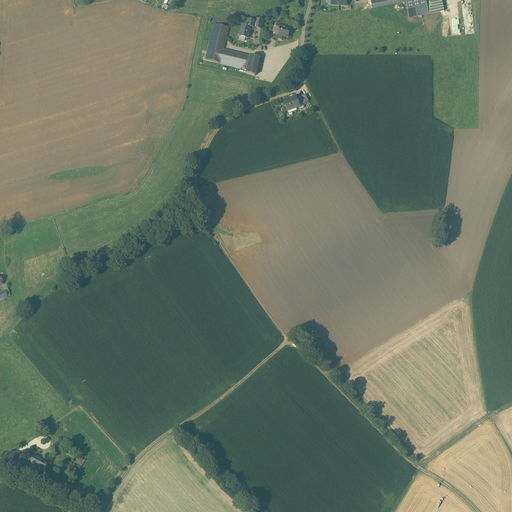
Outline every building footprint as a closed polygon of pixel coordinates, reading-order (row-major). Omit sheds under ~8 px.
[(405,0),(409,18),(444,11),(442,1),(441,0),(405,0)] [(263,21),(257,19),(256,22),(255,28),(261,29),(263,21)] [(256,22),(247,20),(246,26),(251,27),(255,28),(256,22)] [(229,28),(215,25),(206,60),(220,63),(247,69),(246,73),(255,76),(259,58),(251,56),(223,50),(229,28)] [(246,26),(242,25),(239,36),(239,40),(245,42),(245,38),(248,39),(251,27),(246,26)] [(285,27),(276,25),(274,35),(278,36),(277,39),(282,40),(283,37),(288,38),(290,30),(285,28),(285,27)] [(296,97),(284,102),(289,114),(297,111),(296,109),(300,108),(300,106),(303,104),(308,101),(305,95),(297,99),(296,97)] [(43,460),(34,455),(30,463),(31,463),(28,469),(34,472),(36,469),(36,467),(37,466),(44,470),(46,465),(48,463),(43,460)]
